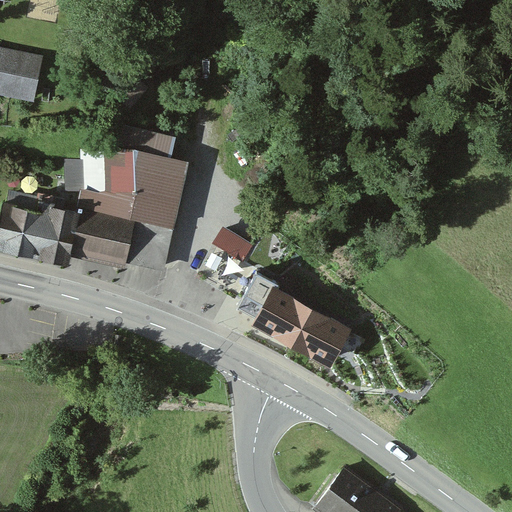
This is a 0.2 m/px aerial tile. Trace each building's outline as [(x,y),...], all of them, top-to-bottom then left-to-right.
[(0,49),(0,90),(28,96),(36,57),(0,49)] [(127,73),(115,87),(112,91),(125,102),(136,89),(140,85),(127,73)] [(75,205),(74,212),(66,245),(159,265),(168,226),(180,173),(160,168),(167,137),(168,136),(118,125),(113,147),(79,149),(78,159),(63,159),(63,186),(78,186),(78,190),(75,205)] [(0,202),(0,246),(63,261),(66,245),(74,212),(49,207),(52,197),(35,193),(31,209),(16,205),(18,195),(7,192),(4,204),(0,202)] [(197,275),(242,301),(257,271),(244,261),(254,245),(224,227),(213,245),(197,275)] [(331,371),(352,330),(279,291),(281,286),(257,272),(242,301),(238,309),(257,319),(253,326),(331,371)] [(398,511),(400,509),(345,468),(318,504),(329,511),(398,511)]
